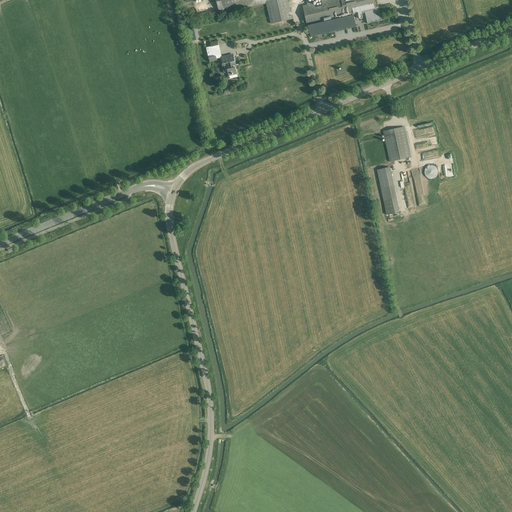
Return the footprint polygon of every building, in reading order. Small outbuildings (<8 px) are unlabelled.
[(216,0),(220,14),(266,3),(271,24),(293,19),(292,15),(289,15),(289,12),(291,12),(288,0),(216,0)] [(302,5),(307,25),(308,25),(311,37),(356,26),(354,15),(359,13),(360,17),(360,18),(361,18),(362,18),(363,18),(363,17),(363,16),(363,13),(365,12),(368,23),(382,20),(379,7),(376,7),(374,0),(321,0),(322,5),(315,7),(314,0),(306,2),(307,4),(302,5)] [(215,57),(213,47),(219,45),(218,41),(210,43),(211,47),(206,48),(210,62),(217,60),(216,56),(215,57)] [(234,54),(227,55),(221,57),(223,64),(226,63),(229,76),(237,74),(236,67),(237,67),(234,54)] [(404,126),(383,131),(390,162),(411,157),(404,126)] [(424,171),(424,172),(424,173),(425,175),(425,176),(426,177),(427,177),(428,178),(429,179),(430,179),(431,179),(432,179),(434,179),(435,178),(436,177),(437,176),(438,175),(438,173),(438,172),(438,171),(438,170),(437,169),(436,168),(436,167),(435,166),(434,166),(432,166),(431,165),(430,166),(429,166),(428,166),(427,167),(426,168),(425,169),(425,170),(424,171)] [(387,215),(400,212),(397,198),(390,167),(377,170),(384,201),(387,215)]
